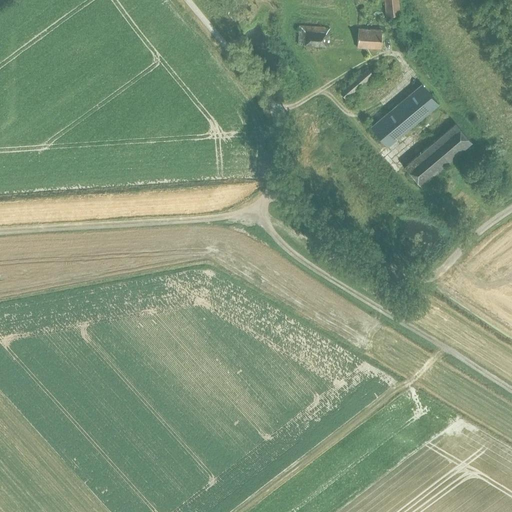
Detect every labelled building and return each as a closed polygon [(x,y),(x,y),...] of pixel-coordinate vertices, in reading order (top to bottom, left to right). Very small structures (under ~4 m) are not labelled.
[(383,0),(386,16),(398,15),(399,14),(397,0),(383,0)] [(328,45),(329,26),(299,24),(297,43),(328,45)] [(380,48),(381,30),(357,28),(356,47),(380,48)] [(344,98),(372,74),(367,68),(339,92),(344,98)] [(387,147),(438,103),(421,83),(370,127),(387,147)] [(420,186),(472,143),(455,123),(403,166),(420,186)]
